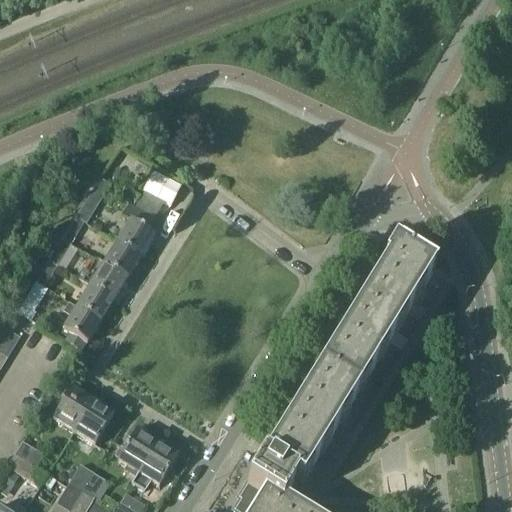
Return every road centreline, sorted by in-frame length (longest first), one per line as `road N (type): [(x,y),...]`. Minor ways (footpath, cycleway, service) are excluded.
road 1 (unclassified): [(506,511),(481,303),(440,218)]
road 2 (unclassified): [(180,511),(324,279)]
road 3 (residential): [(324,279),(208,191)]
road 4 (unclassified): [(324,279),(364,227),(410,213),(440,218)]
